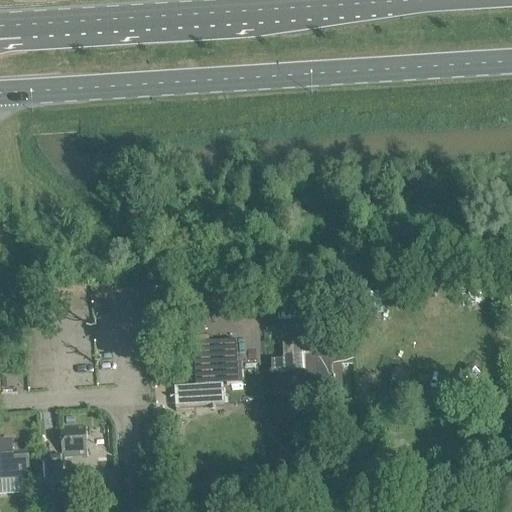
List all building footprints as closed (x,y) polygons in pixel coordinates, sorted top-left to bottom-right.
[(379,338),(380,363),(392,362),(391,350),(404,349),(403,325),(415,324),(415,312),(366,314),(366,338),(379,338)] [(344,316),(331,316),(332,328),(319,329),(320,353),(308,354),(309,366),(333,365),(332,341),(344,340),(344,316)] [(223,406),(222,386),(173,388),(174,408),(223,406)] [(83,429),(59,430),(60,459),(85,458),(83,429)] [(0,478),(26,477),(26,460),(10,461),(9,445),(0,445),(0,478)]
